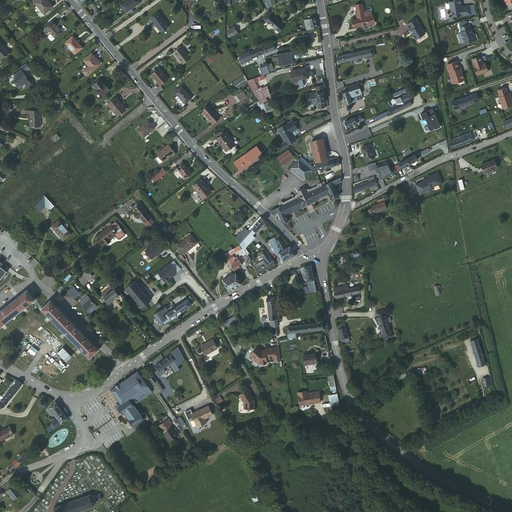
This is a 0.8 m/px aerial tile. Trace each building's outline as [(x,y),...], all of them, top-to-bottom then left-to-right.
[(43,15),(51,8),(44,0),(41,0),(35,5),(43,15)] [(124,0),(119,4),(123,10),(137,0),(124,0)] [(459,1),(458,0),(448,0),(447,0),(448,7),(450,9),(450,15),(459,13),(459,14),(469,13),(467,4),(460,5),(458,6),(457,3),(459,1)] [(158,14),(163,21),(168,28),(176,22),(166,9),(158,14)] [(362,9),(354,11),(356,16),(360,14),(361,19),(371,16),(370,12),(363,13),(362,9)] [(269,15),(266,18),(270,22),(271,21),(280,30),(287,24),(283,20),(282,21),(273,13),(270,16),(269,15)] [(371,16),(361,19),(356,20),(350,21),(352,28),(373,23),(371,16)] [(305,20),(307,29),(316,27),(317,26),(315,17),(314,18),(305,20)] [(414,17),(405,24),(408,29),(407,30),(413,39),(423,32),(417,24),(418,23),(414,17)] [(51,39),(59,33),(50,21),(42,28),(51,39)] [(229,32),(232,35),(240,30),(235,23),(229,27),(229,32)] [(465,23),(456,27),(462,43),(474,38),(472,33),(470,33),(468,27),(467,27),(465,23)] [(73,54),(80,48),(71,37),(64,43),(73,54)] [(266,45),(260,47),(262,53),(275,48),(274,47),(278,45),(276,40),(265,44),(266,45)] [(190,58),(181,45),(173,51),(181,64),(190,58)] [(262,53),(260,47),(250,51),(252,57),(262,53)] [(281,52),(283,61),(300,58),(300,56),(300,55),(298,49),(281,52)] [(369,55),(365,56),(365,57),(374,55),(373,49),(368,50),(369,55)] [(365,56),(369,55),(368,50),(336,57),(337,63),(354,59),(355,61),(356,62),(360,61),(361,59),(360,57),(365,56)] [(210,63),(220,56),(217,52),(207,59),(210,63)] [(87,68),(90,73),(99,65),(91,55),(82,62),(87,68)] [(478,55),(470,58),(472,66),(475,74),(486,70),(484,66),(483,66),(482,62),(481,63),(478,55)] [(458,71),(454,60),(445,63),(451,82),(462,78),(459,70),(458,71)] [(23,73),(30,68),(25,62),(18,67),(21,71),(13,76),(16,79),(14,80),(16,84),(15,86),(18,90),(19,89),(21,92),(27,88),(29,88),(33,86),(30,82),(23,73)] [(150,73),(159,85),(167,79),(158,67),(150,73)] [(297,81),(307,78),(304,67),(294,70),(289,72),(291,82),(297,81)] [(83,78),(90,73),(87,68),(80,74),(83,78)] [(99,96),(107,90),(99,80),(91,86),(99,96)] [(346,91),(341,93),(345,103),(357,99),(356,94),(361,92),(357,83),(345,86),(346,91)] [(176,94),(184,103),(190,98),(181,86),(174,91),(176,94)] [(312,93),(314,104),(322,102),(323,102),(321,86),(315,88),(315,93),(312,93)] [(503,86),(495,89),(498,95),(497,95),(501,107),(509,104),(510,102),(508,96),(509,96),(507,92),(505,92),(503,86)] [(251,91),(256,100),(261,98),(265,97),(259,87),(251,91)] [(240,99),(245,94),(240,89),(235,93),(240,99)] [(407,92),(388,102),(393,113),(412,103),(407,92)] [(307,105),(314,104),(312,93),(306,94),(307,105)] [(181,105),(184,103),(176,94),(174,96),(181,105)] [(467,94),(450,100),(452,107),(469,101),(467,94)] [(116,117),(124,110),(116,99),(107,106),(116,117)] [(482,111),(480,105),(474,108),(476,113),(482,111)] [(36,106),(25,107),(25,111),(27,111),(28,123),(38,123),(36,106)] [(210,123),(216,118),(207,106),(201,111),(210,123)] [(431,109),(420,113),(422,119),(424,118),(427,124),(426,125),(428,130),(433,128),(434,130),(439,128),(431,109)] [(366,114),(365,112),(344,121),(346,126),(358,121),(361,119),(360,117),(364,115),(363,114),(366,114)] [(144,136),(155,127),(149,120),(138,129),(144,136)] [(284,142),(280,145),(282,149),(296,139),(293,135),(290,131),(295,128),(294,127),(290,120),(276,130),(284,142)] [(85,219),(132,184),(124,173),(124,172),(108,151),(102,156),(85,144),(71,126),(66,122),(57,129),(65,140),(24,170),(29,178),(2,198),(4,201),(0,203),(0,211),(9,224),(21,215),(14,206),(40,187),(34,180),(77,148),(80,152),(72,162),(82,174),(91,167),(105,187),(89,199),(75,180),(55,194),(72,216),(76,213),(85,219)] [(294,127),(295,128),(290,131),(293,135),(298,130),(299,129),(296,125),(294,127)] [(469,132),(448,140),(451,147),(472,139),(470,134),(469,132)] [(225,151),(232,145),(223,133),(215,139),(225,151)] [(310,141),(313,154),(325,152),(322,138),(310,141)] [(167,144),(156,153),(163,162),(174,152),(167,144)] [(373,158),(369,145),(361,148),(365,161),(373,158)] [(233,162),(239,170),(247,165),(246,163),(260,153),(255,146),(233,162)] [(282,164),(292,157),(287,150),(277,157),(282,164)] [(313,154),(315,161),(326,158),(325,152),(313,154)] [(406,159),(409,164),(417,160),(416,158),(420,156),(419,153),(415,156),(414,155),(406,159)] [(302,157),(299,160),(312,170),(314,168),(302,157)] [(313,162),(315,169),(316,169),(325,167),(324,162),(335,160),(335,157),(326,158),(315,161),(313,162)] [(305,179),(312,171),(312,170),(299,160),(299,159),(292,168),(305,179)] [(401,168),(409,164),(406,159),(398,163),(401,168)] [(497,166),(494,159),(482,163),(485,171),(497,166)] [(183,162),(177,167),(184,176),(190,171),(183,162)] [(387,163),(375,170),(380,180),(393,174),(387,163)] [(433,187),(444,183),(439,172),(431,176),(432,177),(423,181),(424,183),(417,186),(421,196),(428,192),(430,193),(433,192),(434,190),(433,187)] [(284,223),(289,221),(285,214),(301,206),(302,208),(319,199),(319,198),(330,192),(332,196),(334,200),(339,197),(333,185),(341,181),(339,178),(322,186),(281,206),(271,211),(273,214),(278,212),(284,223)] [(373,178),(365,181),(365,182),(367,187),(376,183),(373,178)] [(211,191),(205,183),(201,179),(192,186),(202,198),(211,191)] [(367,187),(365,182),(353,187),(355,192),(367,187)] [(281,206),(322,186),(321,183),(318,185),(319,186),(309,190),(309,189),(306,190),(305,188),(298,192),(299,194),(296,195),(297,196),(284,203),(283,202),(280,204),(281,206)] [(44,196),(35,205),(40,211),(44,208),(49,214),(55,209),(44,196)] [(372,206),(373,208),(380,206),(383,211),(386,210),(384,205),(387,204),(385,199),(376,201),(377,204),(372,206)] [(150,218),(139,204),(133,209),(135,212),(133,215),(137,220),(140,218),(144,223),(150,218)] [(380,206),(373,208),(369,209),(371,215),(383,211),(380,206)] [(259,217),(247,230),(248,232),(250,230),(261,219),(259,217)] [(265,223),(261,219),(250,230),(251,232),(254,234),(256,231),(265,223)] [(62,241),(69,235),(59,221),(51,227),(62,241)] [(116,225),(112,229),(116,235),(114,237),(117,241),(118,241),(123,237),(123,235),(116,225)] [(97,236),(102,242),(104,245),(108,242),(106,240),(111,237),(112,238),(114,237),(116,235),(112,229),(110,226),(97,236)] [(164,237),(170,231),(165,226),(159,232),(164,237)] [(245,228),(234,238),(238,243),(243,238),(240,236),(247,230),(245,228)] [(248,232),(247,230),(240,236),(243,238),(238,243),(239,245),(242,241),(250,233),(248,232)] [(242,241),(247,246),(251,242),(255,239),(253,237),(250,233),(242,241)] [(448,234),(441,236),(443,245),(450,243),(448,234)] [(277,253),(280,252),(275,242),(279,239),(277,236),(268,241),(275,255),(277,253)] [(176,249),(182,257),(183,255),(184,256),(197,245),(190,237),(176,249)] [(275,242),(280,252),(285,249),(279,239),(275,242)] [(143,251),(150,260),(157,254),(157,255),(162,252),(154,243),(143,251)] [(282,262),(287,259),(293,256),(288,248),(285,249),(280,252),(277,253),(282,262)] [(223,255),(226,258),(230,256),(234,253),(233,250),(223,255)] [(95,254),(87,254),(88,255),(89,256),(94,262),(98,258),(95,254)] [(231,258),(227,261),(232,270),(240,265),(236,257),(232,259),(231,258)] [(258,274),(273,264),(269,258),(267,260),(264,261),(263,260),(262,261),(253,266),(258,274)] [(156,274),(163,283),(170,277),(171,278),(175,275),(167,266),(156,274)] [(306,283),(313,281),(310,267),(304,268),(303,268),(304,274),(306,283)] [(81,286),(90,277),(85,272),(76,280),(81,286)] [(227,291),(240,284),(234,274),(222,280),(227,291)] [(133,281),(124,289),(140,308),(149,301),(133,281)] [(309,295),(315,293),(313,281),(306,283),(309,295)] [(359,293),(358,287),(348,289),(347,285),(335,288),(337,298),(359,293)] [(73,299),(78,294),(72,288),(67,293),(73,299)] [(105,306),(118,294),(114,288),(100,300),(105,306)] [(0,325),(32,301),(26,292),(0,312),(0,325)] [(88,314),(95,308),(87,298),(79,304),(88,314)] [(275,319),(273,299),(266,300),(268,321),(269,321),(270,329),(274,328),(273,320),(273,319),(275,319)] [(160,326),(190,306),(186,300),(169,313),(167,310),(165,311),(164,309),(162,310),(161,309),(153,315),(160,326)] [(88,358),(96,350),(49,302),(41,310),(88,358)] [(391,330),(386,315),(378,318),(383,333),(391,330)] [(286,328),(288,340),(294,339),(293,334),(297,334),(322,330),(321,323),(286,328)] [(350,341),(345,324),(338,326),(342,343),(350,341)] [(486,365),(478,340),(470,343),(478,368),(486,365)] [(198,349),(203,356),(215,349),(211,341),(198,349)] [(256,346),(249,356),(254,359),(253,360),(259,364),(261,364),(262,365),(265,364),(266,363),(267,363),(266,360),(274,359),(272,348),(264,350),(265,352),(261,352),(260,351),(261,350),(256,346)] [(169,353),(171,355),(153,367),(159,376),(164,372),(162,369),(168,365),(174,373),(180,370),(177,366),(184,361),(175,348),(169,353)] [(304,366),(316,365),(314,356),(302,357),(304,366)] [(133,429),(143,423),(133,406),(150,394),(136,373),(119,385),(118,384),(114,387),(115,388),(110,390),(119,402),(121,405),(117,408),(121,414),(123,416),(125,414),(129,420),(128,421),(133,429)] [(150,374),(145,377),(154,391),(157,394),(161,391),(150,374)] [(483,376),(483,385),(492,384),(491,376),(483,376)] [(8,390),(0,400),(0,407),(2,409),(20,384),(16,381),(9,391),(8,390)] [(299,404),(321,401),(319,389),(307,391),(307,389),(297,390),(299,404)] [(243,404),(243,410),(254,409),(254,401),(248,391),(238,396),(243,404)] [(60,424),(66,420),(54,402),(49,408),(57,420),(60,424)] [(119,416),(121,414),(117,408),(121,405),(119,402),(113,406),(119,416)] [(188,410),(182,412),(185,420),(190,418),(194,428),(204,424),(202,420),(209,416),(205,407),(189,414),(188,410)] [(57,420),(51,425),(54,429),(60,424),(57,420)] [(158,427),(163,435),(170,430),(168,427),(170,425),(167,421),(158,427)] [(3,428),(0,429),(0,441),(2,441),(1,438),(13,433),(10,425),(3,428)] [(45,430),(48,433),(54,429),(51,425),(45,430)] [(263,436),(270,432),(268,426),(260,430),(263,436)] [(170,430),(163,435),(168,443),(177,436),(174,432),(172,433),(170,430)] [(15,460),(19,464),(27,455),(24,451),(15,460)] [(11,472),(19,464),(15,460),(7,468),(11,472)] [(14,500),(21,494),(15,487),(8,492),(14,500)] [(97,503),(101,502),(99,497),(95,498),(94,497),(93,497),(93,498),(89,498),(89,496),(87,497),(87,498),(79,501),(78,500),(77,501),(77,502),(73,503),(73,502),(71,502),(71,504),(66,505),(65,504),(63,505),(64,506),(59,507),(57,507),(57,508),(54,510),(53,508),(51,509),(52,511),(79,511),(81,511),(80,511),(82,511),(90,508),(91,509),(92,509),(92,508),(94,505),(95,504),(95,505),(97,505),(97,503)]
